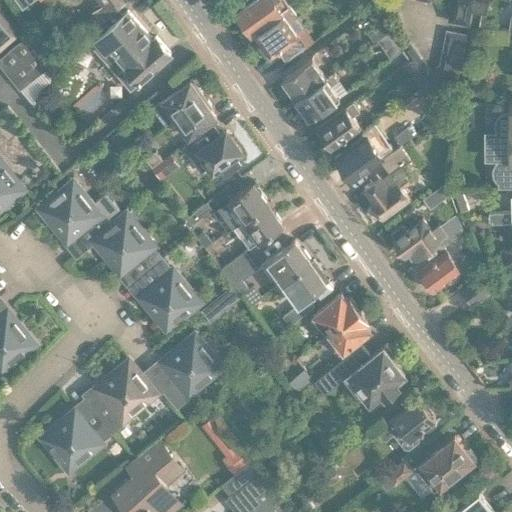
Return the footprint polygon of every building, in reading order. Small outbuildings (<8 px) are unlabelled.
[(103,0),(105,3),(94,10),(100,18),(124,1),(123,0),(103,0)] [(251,28),(252,30),(279,10),(271,0),(252,0),(238,10),(244,18),(241,21),(248,30),(251,28)] [(453,0),(450,19),(467,22),(470,10),(485,13),(488,1),(484,0),(453,0)] [(268,53),(276,47),(285,60),(306,44),(290,23),(297,18),(290,7),(254,33),(268,53)] [(393,27),(379,7),(369,14),(383,34),(393,27)] [(152,38),(127,9),(95,37),(106,49),(110,46),(124,63),(125,65),(117,72),(130,87),(170,52),(155,35),(152,38)] [(0,46),(15,33),(0,15),(0,46)] [(62,47),(69,40),(58,25),(52,30),(57,36),(55,38),(62,47)] [(450,25),(440,51),(463,59),(472,34),(450,25)] [(405,46),(392,28),(377,38),(390,57),(405,46)] [(0,63),(18,85),(48,61),(27,34),(0,56),(0,63)] [(331,84),(325,76),(312,57),(281,79),(308,116),(339,95),(331,84)] [(412,57),(403,63),(421,87),(430,80),(412,57)] [(331,71),(325,76),(331,84),(337,80),(331,71)] [(151,106),(164,125),(175,117),(205,95),(199,87),(195,86),(190,78),(176,88),(170,80),(157,91),(162,98),(151,106)] [(211,104),(205,95),(175,117),(188,135),(216,115),(210,107),(211,104)] [(350,113),(354,110),(349,103),(318,125),(324,133),(322,137),(327,144),(331,143),(332,145),(359,125),(350,113)] [(511,113),(511,114),(506,112),(500,114),(496,119),(496,125),(499,130),(500,158),(496,165),(496,173),(500,180),(500,184),(511,183),(511,113)] [(413,134),(407,126),(394,135),(400,143),(413,134)] [(121,128),(111,137),(117,144),(127,136),(121,128)] [(241,150),(225,128),(212,137),(205,128),(182,145),(197,166),(201,168),(205,168),(208,165),(212,171),(217,167),(224,176),(241,163),(235,154),(241,150)] [(346,165),(352,172),(352,173),(383,151),(378,144),(374,146),(365,134),(338,153),(339,155),(337,159),(342,166),(346,165)] [(389,172),(381,178),(379,174),(363,186),(373,199),(371,201),(372,203),(372,207),(376,213),(380,213),(382,215),(409,196),(399,182),(407,176),(399,165),(410,158),(399,143),(379,158),(389,172)] [(155,150),(145,158),(151,166),(162,158),(155,150)] [(0,157),(0,200),(3,204),(24,187),(0,157)] [(76,252),(93,238),(92,238),(120,214),(104,194),(93,203),(73,178),(39,206),(56,227),(61,224),(80,247),(75,251),(76,252)] [(235,206),(243,218),(268,201),(253,180),(219,205),(225,213),(235,206)] [(431,205),(450,191),(443,182),(425,196),(431,205)] [(461,212),(468,209),(461,187),(453,190),(461,212)] [(510,221),(511,221),(511,194),(510,194),(510,210),(495,211),(495,222),(510,221)] [(190,227),(213,210),(206,201),(183,218),(190,227)] [(283,222),(268,201),(243,218),(233,226),(241,236),(249,246),(283,222)] [(129,282),(129,283),(160,257),(151,246),(154,243),(126,209),(120,214),(92,238),(93,238),(109,259),(114,255),(133,279),(129,282)] [(422,217),(405,229),(401,224),(391,231),(395,237),(394,238),(405,253),(411,249),(415,256),(434,242),(438,249),(464,230),(455,212),(432,229),(422,217)] [(465,220),(465,229),(469,229),(473,225),(473,220),(465,220)] [(511,221),(510,221),(511,250),(498,250),(499,265),(511,264),(511,221)] [(273,253),(289,275),(310,260),(307,256),(309,255),(303,247),(302,248),(294,238),(273,253)] [(462,270),(472,262),(467,255),(457,263),(446,248),(420,268),(419,267),(418,268),(420,271),(421,274),(422,277),(424,279),(427,281),(434,290),(435,289),(435,288),(461,269),(462,270)] [(245,249),(221,266),(228,274),(251,258),(245,249)] [(172,266),(169,269),(160,257),(129,283),(134,279),(154,303),(149,307),(166,328),(200,300),(172,266)] [(257,267),(251,258),(228,274),(234,283),(257,267)] [(289,275),(282,279),(298,302),(301,300),(326,282),(319,273),(322,270),(313,258),(310,260),(289,275)] [(460,288),(471,302),(496,284),(485,270),(460,288)] [(321,321),(328,331),(358,307),(349,296),(347,298),(341,291),(310,315),(317,324),(321,321)] [(213,297),(200,307),(209,318),(222,308),(213,297)] [(308,309),(301,300),(298,302),(283,314),(284,315),(274,324),(277,328),(274,331),(277,334),(308,309)] [(339,352),(343,349),(357,338),(370,327),(364,320),(367,318),(358,307),(328,331),(336,340),(332,343),(339,352)] [(0,368),(1,369),(35,341),(17,320),(13,324),(0,308),(0,368)] [(511,337),(511,329),(500,329),(493,335),(493,337),(511,337)] [(153,372),(150,368),(149,368),(177,402),(222,365),(194,331),(173,348),(177,353),(153,372)] [(315,379),(324,391),(348,373),(347,372),(370,354),(357,338),(343,349),(347,354),(315,379)] [(383,344),(370,354),(347,372),(348,373),(369,400),(381,390),(384,395),(386,393),(388,395),(390,394),(388,392),(394,387),(396,389),(398,388),(396,386),(398,384),(394,379),(405,371),(394,358),(397,356),(387,342),(383,345),(383,344)] [(89,402),(90,402),(111,428),(156,391),(128,357),(107,375),(111,379),(87,399),(84,394),(83,395),(89,402)] [(296,390),(311,378),(304,369),(289,381),(296,390)] [(408,446),(417,438),(418,435),(415,432),(435,416),(418,395),(376,428),(382,436),(385,437),(393,431),(404,445),(408,446)] [(100,438),(111,428),(90,402),(89,402),(65,422),(62,417),(40,435),(68,469),(102,441),(100,438)] [(381,411),(387,419),(398,410),(392,403),(381,411)] [(201,423),(213,439),(222,432),(209,416),(201,423)] [(464,446),(454,434),(415,465),(433,489),(462,466),(468,467),(475,462),(475,455),(469,448),(464,446)] [(116,487),(131,511),(169,511),(179,505),(163,485),(181,470),(165,444),(157,438),(129,461),(136,471),(116,487)] [(353,447),(338,458),(347,471),(362,460),(353,447)] [(412,468),(404,458),(387,472),(395,482),(412,468)] [(250,511),(254,508),(257,511),(258,511),(281,495),(262,470),(254,459),(224,483),(232,493),(226,498),(237,511),(250,511)] [(279,482),(286,491),(302,479),(295,469),(279,482)] [(498,511),(496,510),(495,511),(480,492),(485,487),(479,480),(443,509),(446,511),(498,511)] [(292,511),(293,511),(281,495),(258,511),(292,511)] [(300,510),(301,511),(316,511),(317,511),(309,502),(300,510)]
